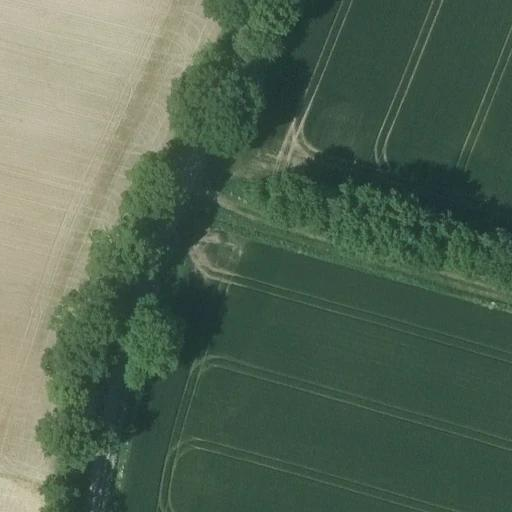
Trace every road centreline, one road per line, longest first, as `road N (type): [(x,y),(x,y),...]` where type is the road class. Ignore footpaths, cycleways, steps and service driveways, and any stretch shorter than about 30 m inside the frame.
road 1 (unclassified): [(268,0),(187,225),(131,511)]
road 2 (track): [(203,179),(511,276)]
